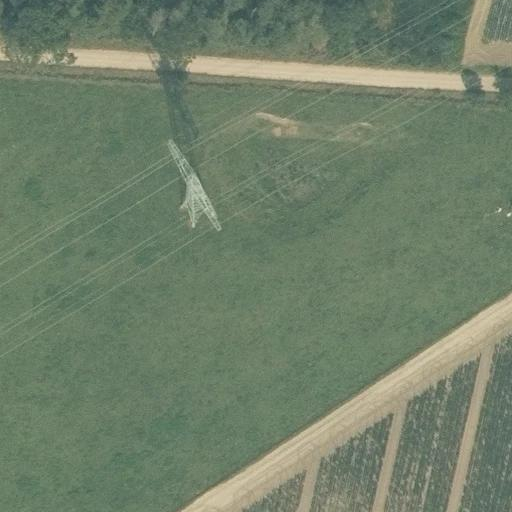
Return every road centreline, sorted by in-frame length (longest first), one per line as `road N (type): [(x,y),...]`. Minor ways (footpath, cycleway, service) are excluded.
road 1 (track): [(0,46),(511,84)]
road 2 (track): [(511,304),(197,511)]
